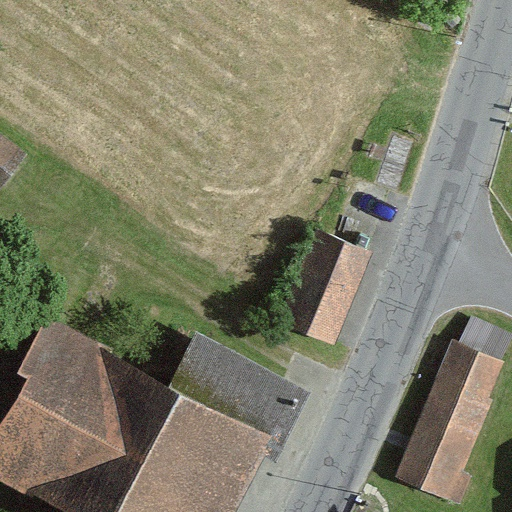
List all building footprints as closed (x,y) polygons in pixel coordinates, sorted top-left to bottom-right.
[(0,195),(2,197),(35,152),(0,126),(0,195)] [(380,251),(323,228),(285,324),(341,346),(380,251)] [(237,511),(278,435),(169,381),(48,317),(0,409),(0,476),(69,511),(237,511)] [(169,381),(278,435),(304,384),(195,330),(169,381)] [(511,368),(511,361),(457,339),(399,475),(456,499),(511,368)]
